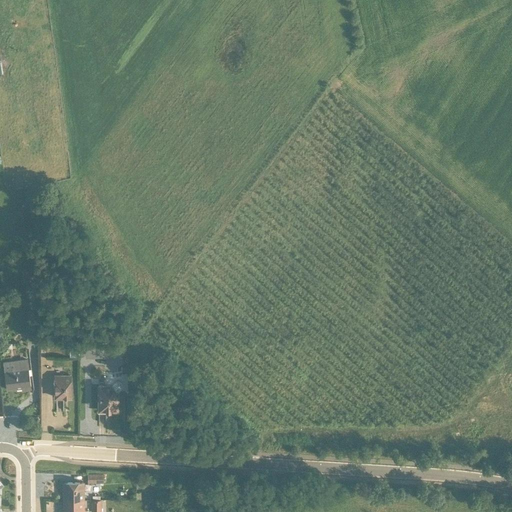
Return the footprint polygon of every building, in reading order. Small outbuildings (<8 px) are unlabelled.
[(25,266),(26,281),(37,280),(37,265),(25,266)] [(111,340),(85,340),(85,351),(111,351),(111,340)] [(27,354),(3,357),(6,385),(22,383),(22,386),(31,385),(27,354)] [(71,370),(54,370),(54,393),(71,393),(71,370)] [(98,378),(98,404),(105,404),(105,405),(110,405),(110,404),(117,404),(117,386),(122,380),(121,377),(119,375),(115,375),(112,378),(98,378)] [(87,469),(87,478),(103,478),(103,469),(87,469)] [(83,478),(63,478),(63,511),(83,511),(83,478)] [(91,508),(101,508),(101,495),(91,495),(91,508)]
